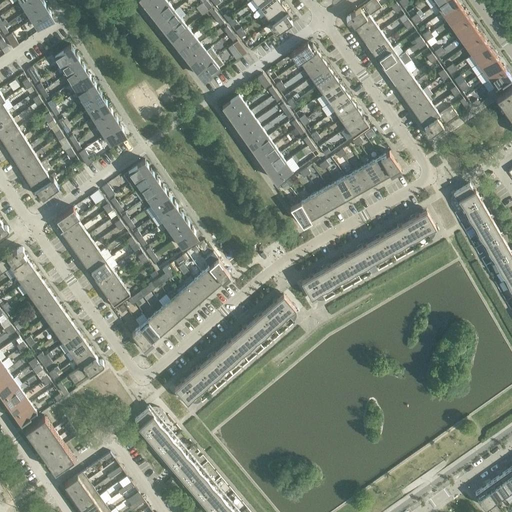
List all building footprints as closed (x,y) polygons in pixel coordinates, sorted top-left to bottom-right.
[(22,0),(21,1),(26,10),(39,0),(22,0)] [(39,0),(26,10),(31,18),(48,7),(47,6),(46,7),(45,4),(46,4),(43,0),(39,0)] [(168,1),(166,0),(152,0),(145,5),(146,5),(149,10),(150,9),(152,12),(151,12),(152,13),(168,1)] [(211,5),(206,0),(205,0),(202,2),(207,8),(211,5)] [(281,2),(279,0),(267,0),(259,7),(266,15),(281,2)] [(377,0),(369,0),(363,5),(369,13),(381,6),(377,0)] [(458,1),(456,0),(441,0),(436,4),(442,12),(458,1)] [(174,9),(168,1),(152,13),(156,18),(157,17),(159,20),(158,20),(158,21),(174,9)] [(464,9),(458,1),(442,12),(448,21),(464,9)] [(287,10),(281,2),(266,15),(272,22),(272,23),(288,10),(287,10)] [(369,13),(363,5),(347,16),(346,16),(346,17),(346,18),(346,19),(347,20),(347,21),(348,21),(349,21),(350,21),(351,20),(353,24),(369,13)] [(48,8),(48,7),(31,18),(37,27),(52,17),(53,17),(50,13),(51,12),(48,8)] [(181,17),(174,9),(158,21),(159,21),(162,26),(163,25),(165,28),(164,28),(164,29),(181,17)] [(219,16),(214,9),(210,12),(215,18),(219,16)] [(470,18),(464,9),(448,21),(454,29),(470,18)] [(287,10),(288,10),(272,23),(272,22),(269,24),(276,32),(292,21),(289,17),(291,15),(292,16),(292,15),(287,10)] [(375,22),(369,13),(353,24),(359,33),(375,22)] [(224,22),(219,16),(215,18),(220,25),(224,22)] [(187,26),(181,17),(164,29),(165,29),(168,34),(169,33),(171,36),(170,36),(171,37),(187,26)] [(475,26),(470,18),(454,29),(460,37),(475,26)] [(381,30),(375,22),(359,33),(365,41),(381,30)] [(8,32),(4,25),(0,28),(5,34),(8,32)] [(193,34),(187,26),(171,37),(171,38),(171,37),(175,42),(176,41),(178,44),(177,45),(193,34)] [(232,32),(227,26),(223,28),(228,34),(232,32)] [(481,35),(475,26),(460,37),(466,46),(481,35)] [(387,38),(381,30),(365,41),(371,49),(387,38)] [(12,32),(6,36),(13,48),(19,43),(12,32)] [(236,38),(232,32),(228,34),(233,41),(236,38)] [(200,42),(193,34),(177,45),(178,46),(181,50),(182,49),(184,52),(183,53),(184,53),(200,42)] [(487,43),(481,35),(466,46),(472,54),(487,43)] [(392,47),(387,38),(371,49),(377,58),(392,47)] [(248,52),(238,40),(233,43),(242,55),(248,52)] [(310,45),(307,41),(291,53),(297,62),(300,60),(299,60),(316,48),(316,49),(312,43),(312,44),(310,45)] [(206,50),(200,42),(184,53),(184,54),(187,58),(188,57),(190,60),(190,61),(206,50)] [(493,51),(487,43),(472,54),(477,62),(493,51)] [(55,55),(60,65),(77,53),(76,53),(75,53),(73,51),(75,50),(71,45),(72,45),(71,44),(55,55)] [(211,47),(206,50),(190,61),(190,62),(194,66),(195,65),(197,68),(196,69),(212,58),(217,55),(211,47)] [(398,55),(392,47),(377,58),(383,66),(398,55)] [(322,57),(316,49),(316,48),(299,60),(300,60),(305,68),(322,57)] [(499,60),(493,51),(477,62),(483,71),(499,60)] [(77,54),(77,53),(60,65),(66,73),(82,62),(82,61),(81,62),(79,59),(80,58),(77,54)] [(224,63),(217,55),(212,58),(196,69),(197,70),(200,74),(201,73),(204,77),(224,63)] [(404,64),(398,55),(383,66),(389,75),(404,64)] [(328,65),(322,57),(305,68),(311,76),(328,65)] [(505,68),(499,60),(483,71),(489,79),(505,68)] [(82,62),(66,73),(71,82),(87,71),(87,70),(86,71),(84,68),(85,67),(82,63),(82,62)] [(410,72),(404,64),(389,75),(395,83),(410,72)] [(333,73),(328,65),(311,76),(317,85),(333,73)] [(32,66),(27,70),(35,83),(40,79),(32,66)] [(511,77),(505,68),(489,79),(495,88),(511,77)] [(88,71),(87,71),(71,82),(77,91),(93,79),(92,79),(90,77),(91,76),(88,71)] [(416,80),(410,72),(395,83),(400,91),(416,80)] [(270,84),(262,73),(257,77),(264,88),(270,84)] [(339,82),(333,73),(317,85),(323,93),(339,82)] [(93,80),(93,79),(77,91),(82,99),(98,88),(98,87),(97,88),(95,85),(96,84),(93,80)] [(422,89),(416,80),(400,91),(406,100),(422,89)] [(40,82),(36,85),(40,91),(44,89),(40,82)] [(345,90),(339,82),(323,93),(329,102),(345,90)] [(511,84),(496,96),(497,98),(506,109),(511,118),(511,84)] [(276,92),(272,86),(268,88),(272,95),(276,92)] [(99,89),(98,88),(82,99),(88,108),(104,97),(103,96),(103,97),(101,94),(102,93),(99,89)] [(48,95),(44,89),(40,91),(44,98),(48,95)] [(428,97),(422,89),(406,100),(412,108),(428,97)] [(351,98),(345,90),(329,102),(335,110),(351,98)] [(281,99),(276,92),(272,95),(277,101),(281,99)] [(228,113),(245,102),(238,93),(222,104),(223,106),(223,105),(226,110),(227,109),(229,112),(228,113)] [(104,97),(88,108),(93,117),(109,105),(108,106),(106,103),(107,102),(104,97)] [(434,105),(428,97),(412,108),(418,116),(434,105)] [(469,105),(463,97),(459,99),(467,111),(468,112),(469,111),(469,110),(470,109),(470,108),(470,107),(469,106),(469,105)] [(357,107),(351,98),(335,110),(341,118),(357,107)] [(51,99),(47,102),(51,109),(55,106),(51,99)] [(250,110),(245,102),(228,113),(229,114),(232,118),(233,118),(235,120),(234,121),(234,122),(250,110)] [(288,109),(283,102),(279,105),(284,111),(288,109)] [(110,106),(109,105),(93,117),(99,126),(115,114),(114,114),(113,114),(112,111),(113,111),(109,106),(110,106)] [(440,114),(434,105),(418,116),(424,125),(440,114)] [(451,105),(440,114),(446,122),(458,114),(451,105)] [(59,113),(55,106),(51,109),(55,115),(59,113)] [(363,115),(357,107),(341,118),(347,127),(363,115)] [(0,125),(13,118),(7,109),(0,113),(0,125)] [(292,115),(288,109),(284,111),(288,118),(292,115)] [(256,119),(250,110),(234,122),(235,122),(238,127),(239,126),(241,129),(240,130),(256,119)] [(115,115),(115,114),(99,126),(104,134),(120,123),(120,122),(119,123),(117,120),(118,119),(115,115)] [(446,122),(440,114),(424,125),(427,129),(426,129),(426,130),(426,131),(426,132),(426,133),(427,134),(428,134),(429,134),(430,134),(446,122)] [(365,119),(363,115),(347,127),(353,135),(372,122),(368,117),(365,119)] [(62,117),(58,120),(62,126),(66,124),(62,117)] [(18,126),(13,118),(0,125),(0,134),(1,137),(18,126)] [(262,127),(256,119),(240,130),(240,131),(240,130),(244,135),(245,134),(247,137),(245,138),(246,138),(262,127)] [(299,126),(295,119),(291,122),(296,128),(299,126)] [(120,123),(104,134),(110,143),(125,133),(123,129),(124,128),(120,123)] [(70,130),(66,124),(62,126),(66,133),(70,130)] [(24,135),(18,126),(1,137),(7,146),(24,135)] [(304,132),(299,126),(296,128),(300,135),(304,132)] [(268,135),(262,127),(246,138),(246,139),(250,143),(251,143),(253,145),(251,146),(252,147),(268,135)] [(371,128),(365,133),(368,138),(375,133),(371,128)] [(73,134),(69,137),(73,143),(77,141),(73,134)] [(29,144),(24,135),(7,146),(12,154),(29,144)] [(274,144),(268,135),(252,147),(255,152),(256,151),(258,154),(257,155),(258,155),(274,144)] [(311,142),(307,136),(303,138),(307,145),(311,142)] [(81,148),(77,141),(73,143),(77,150),(81,148)] [(316,149),(311,142),(307,145),(312,151),(316,149)] [(35,152),(29,144),(12,154),(18,163),(35,152)] [(280,152),(274,144),(258,155),(258,156),(261,160),(262,159),(264,162),(263,163),(280,152)] [(83,149),(78,152),(87,165),(92,162),(83,149)] [(402,170),(389,151),(380,155),(390,173),(391,176),(402,170)] [(40,161),(35,152),(18,163),(23,172),(40,161)] [(286,160),(280,152),(263,163),(264,164),(267,168),(268,168),(270,170),(269,171),(269,172),(286,160)] [(390,173),(380,155),(372,160),(381,178),(390,173)] [(123,174),(130,183),(151,168),(151,167),(149,168),(147,165),(149,165),(145,160),(146,160),(145,159),(123,174)] [(292,169),(286,160),(269,172),(270,172),(273,177),(274,176),(277,180),(277,179),(292,169)] [(381,178),(372,160),(363,166),(373,183),(381,178)] [(45,170),(40,161),(23,172),(28,180),(45,170)] [(373,183),(363,166),(354,171),(364,188),(373,183)] [(151,168),(130,183),(136,191),(141,188),(157,176),(156,176),(155,176),(153,174),(154,173),(151,168)] [(51,178),(45,170),(28,180),(34,188),(34,189),(51,178)] [(364,188),(354,171),(345,176),(355,193),(364,188)] [(53,176),(51,178),(34,189),(34,188),(33,189),(37,195),(38,195),(37,194),(40,193),(42,197),(59,185),(53,176)] [(157,177),(157,176),(141,188),(146,196),(163,184),(162,184),(161,185),(159,182),(160,181),(157,177)] [(355,193),(345,176),(336,181),(346,198),(355,193)] [(346,198),(336,181),(327,186),(337,203),(346,198)] [(107,182),(101,186),(109,197),(115,193),(107,182)] [(286,182),(281,185),(285,191),(290,187),(286,182)] [(470,183),(456,192),(454,193),(453,194),(452,195),(451,196),(451,197),(451,198),(451,199),(451,200),(451,202),(451,203),(456,212),(463,208),(486,248),(485,249),(489,256),(490,256),(511,293),(511,251),(510,249),(511,248),(510,248),(500,231),(502,231),(501,230),(500,231),(490,214),(491,213),(491,212),(490,213),(480,196),(481,195),(479,195),(477,191),(475,192),(470,183)] [(163,185),(163,184),(146,196),(152,204),(169,193),(168,192),(167,193),(165,190),(166,190),(163,185)] [(337,203),(327,186),(318,191),(328,208),(337,203)] [(97,189),(89,195),(94,204),(103,198),(97,189)] [(328,208),(318,191),(309,196),(319,213),(328,208)] [(169,193),(152,204),(158,213),(174,201),(173,201),(171,199),(172,198),(169,193)] [(319,213),(309,196),(300,201),(310,218),(311,218),(319,213)] [(114,197),(110,199),(115,206),(119,203),(114,197)] [(175,202),(174,201),(158,213),(164,221),(180,209),(179,210),(177,207),(178,206),(175,202)] [(310,218),(300,201),(290,207),(303,225),(312,221),(311,218),(310,218)] [(123,209),(119,203),(115,206),(119,212),(123,209)] [(60,229),(60,228),(77,217),(79,216),(73,206),(56,218),(59,222),(57,223),(56,223),(60,229)] [(181,210),(180,209),(164,221),(170,229),(186,218),(186,217),(185,218),(183,215),(184,215),(181,210)] [(426,210),(424,212),(423,211),(416,215),(415,214),(414,214),(415,215),(398,225),(397,224),(396,224),(397,225),(380,235),(379,234),(379,235),(362,245),(362,244),(361,244),(362,245),(345,255),(344,254),(343,254),(344,256),(327,265),(326,264),(325,264),(326,266),(309,275),(308,274),(308,276),(304,278),(305,279),(302,280),(313,297),(314,297),(314,298),(315,299),(316,299),(318,300),(319,300),(321,300),(322,300),(323,300),(323,299),(325,299),(321,293),(427,233),(430,239),(432,238),(433,237),(434,236),(434,235),(435,234),(435,233),(435,232),(435,231),(435,230),(435,228),(426,210)] [(126,213),(122,216),(127,222),(130,220),(126,213)] [(60,228),(60,229),(66,237),(82,225),(77,217),(60,228)] [(187,218),(186,218),(170,229),(176,238),(192,226),(190,226),(189,224),(190,223),(186,218),(187,218)] [(135,226),(130,220),(127,222),(131,229),(135,226)] [(4,225),(2,221),(0,222),(0,235),(7,230),(8,230),(8,229),(8,228),(8,227),(8,226),(7,225),(6,225),(5,225),(4,225)] [(88,234),(82,225),(66,237),(72,245),(88,234)] [(192,227),(192,226),(176,238),(182,246),(197,236),(195,232),(196,231),(192,227)] [(138,230),(134,233),(138,239),(142,236),(138,230)] [(94,242),(88,234),(72,245),(78,253),(94,242)] [(147,243),(142,236),(138,239),(143,245),(147,243)] [(100,250),(94,242),(78,253),(84,262),(100,250)] [(19,247),(3,258),(9,267),(25,256),(22,252),(23,251),(23,250),(24,249),(23,248),(23,247),(22,247),(21,246),(20,246),(19,247)] [(149,247),(146,249),(150,256),(154,253),(149,247)] [(106,259),(100,250),(84,262),(90,270),(106,259)] [(158,259),(154,253),(150,256),(155,262),(158,259)] [(31,264),(25,256),(9,267),(15,275),(31,264)] [(231,276),(218,257),(209,265),(222,280),(222,281),(224,283),(231,276)] [(0,274),(9,267),(3,258),(0,260),(0,274)] [(112,267),(106,259),(90,270),(96,279),(112,267)] [(37,272),(31,264),(15,275),(21,283),(37,272)] [(222,280),(209,265),(201,272),(214,287),(222,281),(222,280)] [(118,275),(112,267),(96,279),(101,287),(118,275)] [(43,281),(37,272),(21,283),(27,292),(43,281)] [(214,287),(201,272),(194,278),(207,294),(214,287)] [(124,284),(118,275),(101,287),(107,295),(124,284)] [(207,294),(194,278),(186,285),(199,300),(207,294)] [(49,289),(43,281),(27,292),(33,300),(49,289)] [(130,293),(124,284),(107,295),(110,299),(107,300),(111,306),(130,293)] [(199,300),(186,285),(178,292),(191,307),(199,300)] [(167,294),(170,299),(183,314),(191,307),(178,292),(175,287),(167,294)] [(54,297),(49,289),(33,300),(39,308),(54,297)] [(144,296),(140,290),(131,296),(135,302),(144,296)] [(283,294),(281,296),(280,295),(274,300),(273,299),(272,300),(273,301),(258,314),(257,313),(258,314),(243,327),(242,326),(241,326),(242,328),(228,340),(226,339),(226,340),(227,341),(212,354),(211,353),(210,353),(211,354),(197,367),(196,366),(195,366),(196,368),(181,380),(180,379),(180,380),(181,381),(177,384),(178,385),(176,387),(189,400),(190,401),(191,402),(192,402),(194,403),(195,403),(196,403),(197,403),(198,402),(199,402),(200,401),(201,400),(196,395),(288,316),(293,321),(294,320),(295,318),(296,317),(296,316),(296,315),(296,314),(296,313),(296,312),(296,311),(295,310),(283,294)] [(60,306),(54,297),(39,308),(45,317),(60,306)] [(183,314),(170,299),(163,305),(176,320),(183,314)] [(126,308),(123,303),(118,306),(121,311),(126,308)] [(176,320),(163,305),(155,312),(168,327),(176,320)] [(66,314),(60,306),(45,317),(51,325),(66,314)] [(168,327),(155,312),(147,319),(160,334),(168,327)] [(72,323),(66,314),(51,325),(57,334),(72,323)] [(160,334),(147,319),(139,325),(152,340),(153,340),(160,334)] [(78,331),(72,323),(57,334),(62,342),(78,331)] [(152,340),(139,325),(132,332),(145,351),(155,342),(153,340),(152,340)] [(84,339),(78,331),(62,342),(68,350),(84,339)] [(90,348),(84,339),(68,350),(74,359),(90,348)] [(96,356),(90,348),(74,359),(80,367),(96,356)] [(99,360),(96,356),(80,367),(86,376),(102,365),(103,364),(103,363),(103,362),(103,361),(102,360),(101,359),(100,359),(99,360)] [(86,376),(80,367),(68,375),(75,384),(86,376)] [(0,386),(13,377),(7,369),(0,373),(0,386)] [(19,385),(13,377),(0,386),(0,391),(3,396),(19,385)] [(60,381),(57,383),(62,392),(63,392),(64,393),(65,393),(67,393),(68,393),(69,393),(60,381)] [(25,394),(19,385),(3,396),(9,405),(25,394)] [(31,402),(25,394),(9,405),(15,413),(31,402)] [(37,411),(31,402),(15,413),(21,422),(37,411)] [(153,406),(152,406),(151,407),(150,407),(135,418),(142,426),(140,428),(144,432),(142,433),(143,434),(144,433),(157,447),(156,448),(156,449),(157,448),(158,449),(170,463),(169,464),(169,465),(171,464),(183,479),(182,480),(183,480),(184,479),(196,494),(195,495),(196,496),(197,495),(210,510),(208,511),(209,511),(210,510),(211,511),(239,511),(197,462),(198,462),(192,455),(191,456),(161,420),(167,416),(161,409),(160,408),(159,407),(158,407),(157,406),(155,406),(154,406),(153,406)] [(25,428),(27,430),(55,470),(74,456),(44,414),(25,428)] [(110,451),(103,455),(106,459),(113,454),(110,451)] [(123,469),(120,465),(113,470),(116,473),(123,469)] [(511,473),(509,469),(500,474),(511,491),(511,473)] [(64,483),(70,491),(88,478),(82,470),(64,483)] [(116,473),(113,470),(107,474),(110,478),(116,473)] [(511,493),(511,491),(500,474),(492,480),(502,495),(505,499),(511,493)] [(94,486),(88,478),(70,491),(76,499),(94,486)] [(502,495),(492,480),(484,486),(494,501),(502,495)] [(134,484),(131,481),(125,485),(127,489),(134,484)] [(127,489),(125,485),(118,490),(121,494),(127,489)] [(99,494),(94,486),(76,499),(81,507),(99,494)] [(494,501),(484,486),(475,492),(478,497),(477,497),(485,507),(494,501)] [(90,511),(105,502),(99,494),(81,507),(84,511),(90,511)] [(145,500),(142,496),(136,501),(138,505),(145,500)] [(138,505),(136,501),(129,506),(132,509),(138,505)] [(107,511),(110,510),(105,502),(90,511),(107,511)]
